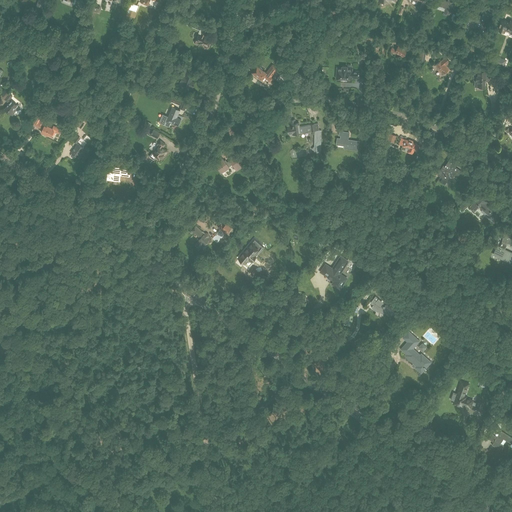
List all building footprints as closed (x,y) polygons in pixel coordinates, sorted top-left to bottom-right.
[(41,11),(45,0),(39,0),(36,9),(41,11)] [(417,6),(422,8),(424,3),(423,3),(424,0),(412,0),(412,2),(417,4),(417,6)] [(450,17),(456,19),(460,8),(457,7),(457,8),(455,7),(455,6),(452,4),(453,4),(452,4),(454,0),(453,0),(448,0),(448,1),(444,0),(432,0),(431,5),(437,7),(436,8),(444,11),(444,12),(449,14),(449,13),(452,14),(450,17)] [(124,19),(127,20),(128,17),(131,19),(132,17),(135,18),(137,12),(135,11),(137,5),(132,3),(130,8),(128,7),(125,14),(126,14),(124,19)] [(146,8),(151,12),(155,6),(150,3),(146,8)] [(91,11),(99,13),(101,6),(93,4),(91,11)] [(478,31),(482,33),(487,20),(491,21),(493,15),(489,13),(484,11),(482,16),(480,15),(479,20),(477,19),(470,17),(468,24),(479,29),(478,31)] [(511,20),(511,21),(511,20),(510,22),(506,20),(505,21),(501,20),(498,29),(502,31),(504,28),(511,30),(511,20)] [(200,31),(203,23),(187,22),(187,25),(200,31)] [(207,29),(206,29),(205,28),(204,28),(203,28),(203,29),(200,36),(198,35),(196,39),(195,42),(199,44),(206,47),(207,47),(208,47),(208,46),(211,39),(206,37),(206,38),(204,38),(206,32),(207,29)] [(395,52),(403,56),(406,51),(398,46),(396,50),(392,47),(390,50),(394,53),(395,52)] [(441,71),(443,74),(448,70),(449,71),(450,70),(449,69),(446,64),(450,61),(446,56),(442,60),(441,59),(435,65),(438,68),(440,71),(441,71)] [(492,56),(490,61),(502,66),(504,60),(492,56)] [(265,77),(270,81),(273,78),(271,76),(274,72),(277,73),(280,70),(272,64),(266,72),(262,70),(262,68),(260,67),(259,67),(255,65),(250,71),(262,80),(265,77)] [(352,78),(359,78),(359,71),(352,71),(352,68),(347,68),(347,66),(342,66),(342,68),(337,67),(336,78),(341,78),(341,79),(346,79),(352,79),(352,78)] [(179,84),(189,88),(190,87),(193,88),(194,86),(195,82),(192,80),(193,76),(191,75),(192,71),(185,68),(179,84)] [(477,87),(485,87),(485,81),(489,81),(489,74),(489,71),(478,71),(477,76),(476,76),(476,77),(476,81),(477,81),(477,87)] [(174,103),(180,105),(182,101),(176,98),(169,95),(169,96),(164,94),(164,95),(158,92),(157,96),(162,99),(163,98),(174,103)] [(4,109),(12,115),(12,114),(13,114),(14,112),(15,111),(21,109),(19,104),(16,105),(9,99),(12,95),(9,93),(5,99),(9,103),(4,109)] [(172,107),(168,117),(162,114),(159,123),(168,127),(171,122),(178,125),(181,119),(177,118),(180,110),(172,107)] [(313,158),(323,158),(323,154),(321,154),(321,129),(319,130),(318,123),(310,124),(310,126),(299,127),(298,122),(295,123),(294,119),(289,120),(290,125),(287,126),(288,127),(287,127),(287,129),(287,130),(287,132),(288,132),(288,133),(292,133),(292,135),(311,132),(311,134),(314,134),(314,146),(312,147),(312,149),(314,150),(313,158)] [(48,134),(51,135),(54,130),(58,132),(60,128),(53,125),(52,127),(46,125),(46,126),(43,125),(42,124),(43,122),(40,120),(37,126),(43,129),(41,132),(47,135),(48,134)] [(140,132),(146,135),(150,128),(143,125),(140,132)] [(150,135),(157,139),(160,133),(153,129),(152,131),(150,135)] [(344,147),(358,149),(359,141),(348,139),(348,137),(349,137),(349,133),(340,131),(339,135),(341,136),(341,139),(337,138),(337,143),(345,144),(344,147)] [(384,139),(394,143),(397,136),(387,132),(384,139)] [(401,149),(413,153),(414,150),(417,151),(419,145),(416,144),(416,143),(413,142),(414,141),(409,139),(409,140),(402,138),(399,144),(402,145),(401,149)] [(159,146),(154,152),(153,151),(149,156),(153,160),(157,156),(160,159),(164,154),(168,150),(163,147),(165,144),(161,140),(157,145),(159,146)] [(79,154),(85,159),(89,153),(84,148),(78,144),(71,153),(72,153),(71,155),(71,157),(73,158),(74,158),(76,156),(77,157),(79,154)] [(215,164),(221,172),(228,167),(232,164),(237,170),(244,165),(236,154),(229,159),(230,160),(225,163),(222,158),(215,164)] [(455,173),(458,176),(462,171),(454,166),(454,167),(452,166),(455,160),(450,157),(445,166),(443,165),(440,170),(438,169),(436,172),(438,174),(438,175),(440,177),(438,180),(445,184),(448,179),(450,176),(452,177),(455,173)] [(106,180),(120,181),(120,179),(121,174),(127,174),(128,167),(121,167),(121,168),(108,166),(106,180)] [(464,177),(473,183),(476,178),(467,172),(464,177)] [(479,207),(494,219),(497,215),(495,213),(496,211),(488,203),(482,196),(470,207),(475,211),(479,207)] [(460,206),(464,210),(473,201),(469,197),(468,197),(460,206)] [(486,214),(480,218),(485,224),(490,219),(486,214)] [(220,229),(226,235),(232,228),(227,223),(224,226),(222,224),(218,227),(220,229)] [(306,231),(311,232),(312,228),(308,227),(299,223),(298,226),(307,230),(306,231)] [(196,244),(199,247),(204,242),(205,244),(207,242),(209,243),(211,244),(212,242),(213,241),(210,238),(211,238),(209,236),(209,234),(207,232),(205,233),(196,225),(192,230),(201,238),(200,239),(196,244)] [(494,254),(511,262),(511,259),(511,252),(505,249),(508,243),(511,243),(511,236),(511,235),(504,234),(503,242),(502,243),(501,244),(502,244),(500,247),(498,246),(494,254)] [(252,242),(236,260),(251,272),(259,262),(253,257),(260,249),(252,242)] [(340,286),(341,287),(342,285),(343,285),(348,278),(341,273),(349,260),(342,255),(334,268),(327,263),(322,271),(337,281),(336,283),(336,285),(338,286),(340,286)] [(373,284),(377,294),(385,290),(381,280),(373,284)] [(389,311),(389,312),(393,312),(393,305),(386,305),(386,307),(383,307),(381,306),(380,305),(382,303),(382,301),(375,297),(371,302),(374,304),(373,305),(373,306),(373,307),(378,311),(379,310),(379,311),(383,311),(384,311),(384,312),(389,311)] [(407,327),(410,330),(415,324),(411,321),(407,327)] [(416,328),(411,333),(415,337),(420,332),(416,328)] [(415,367),(421,373),(431,362),(421,353),(420,355),(413,348),(419,341),(409,331),(403,337),(407,342),(401,349),(406,354),(405,355),(416,365),(415,367)] [(454,402),(454,404),(462,407),(463,405),(470,408),(471,404),(476,406),(475,407),(481,410),(485,400),(478,397),(476,402),(473,401),(474,399),(467,397),(467,396),(465,395),(468,388),(469,388),(470,383),(461,380),(457,393),(453,392),(451,400),(454,402)] [(492,445),(501,450),(504,446),(500,443),(503,438),(511,443),(511,437),(501,430),(497,437),(489,432),(486,437),(494,442),(492,445)]
